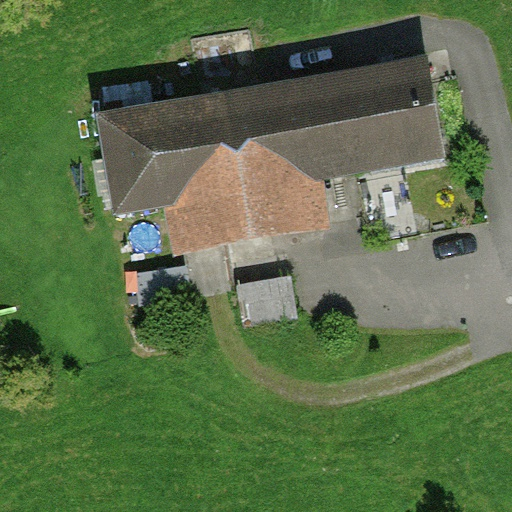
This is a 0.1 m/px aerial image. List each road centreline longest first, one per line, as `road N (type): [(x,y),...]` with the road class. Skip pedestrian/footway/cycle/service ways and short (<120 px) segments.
road 1 (track): [(192,81),(398,38),(462,35),(494,108),(511,248)]
road 2 (track): [(221,278),(255,366),(297,395),(347,406),(464,365),(511,335)]
